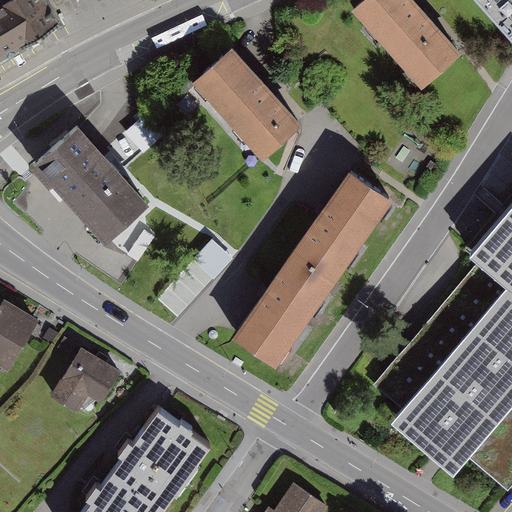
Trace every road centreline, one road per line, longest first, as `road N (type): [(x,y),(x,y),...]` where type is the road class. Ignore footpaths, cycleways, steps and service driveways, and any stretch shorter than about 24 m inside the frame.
road 1 (residential): [(293,431),(511,114)]
road 2 (secondary): [(0,244),(287,427)]
road 3 (tertiary): [(0,117),(228,0)]
road 4 (secondary): [(293,431),(426,511)]
